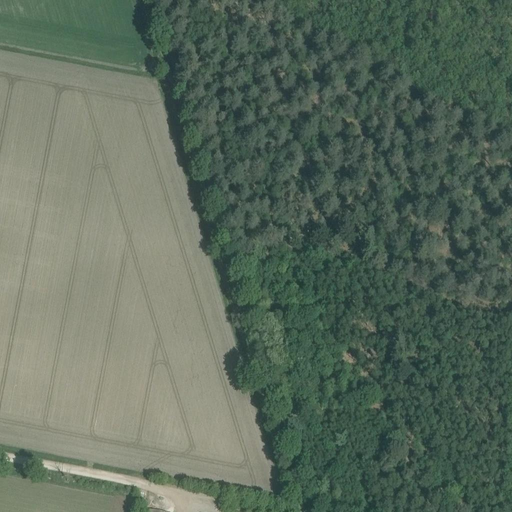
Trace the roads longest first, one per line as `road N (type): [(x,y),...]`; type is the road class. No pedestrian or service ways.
road 1 (track): [(144,0),(301,505)]
road 2 (track): [(136,481),(0,454)]
